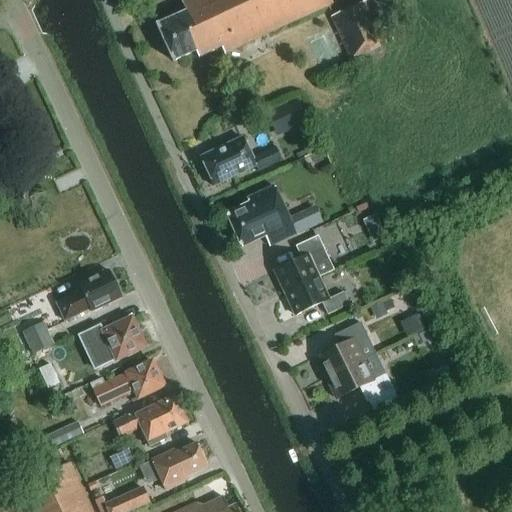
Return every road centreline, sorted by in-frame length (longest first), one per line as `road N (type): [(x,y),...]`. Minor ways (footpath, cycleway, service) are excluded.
road 1 (residential): [(340,511),(102,0)]
road 2 (tertiary): [(251,511),(14,0)]
